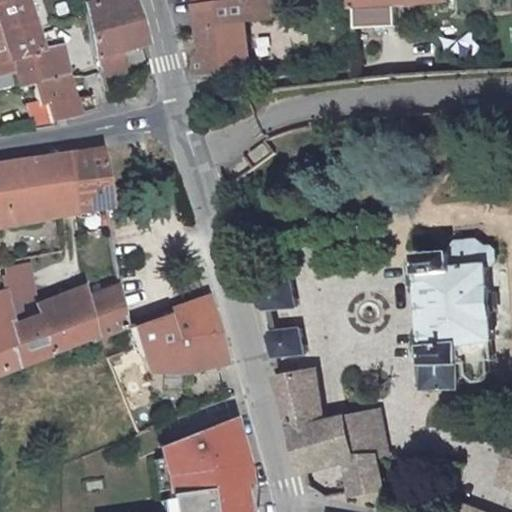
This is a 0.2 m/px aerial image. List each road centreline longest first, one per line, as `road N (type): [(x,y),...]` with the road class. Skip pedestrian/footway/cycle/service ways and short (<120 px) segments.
road 1 (tertiary): [(174,113),(257,360),(290,501)]
road 2 (tertiary): [(0,147),(174,113)]
